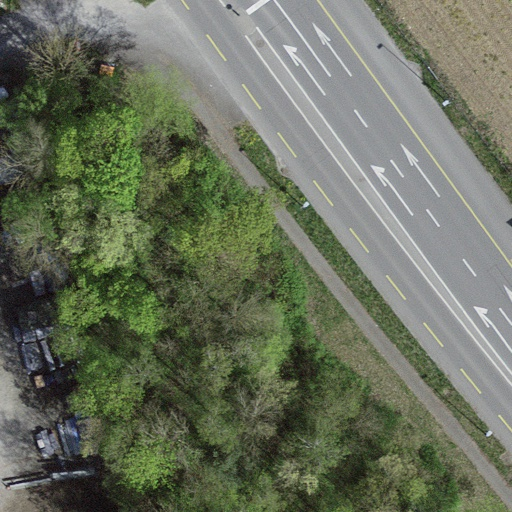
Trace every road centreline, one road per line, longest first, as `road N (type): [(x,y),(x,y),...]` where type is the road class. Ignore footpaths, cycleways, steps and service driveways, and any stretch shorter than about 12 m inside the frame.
road 1 (primary): [(192,0),(511,418)]
road 2 (primary): [(511,296),(295,0)]
